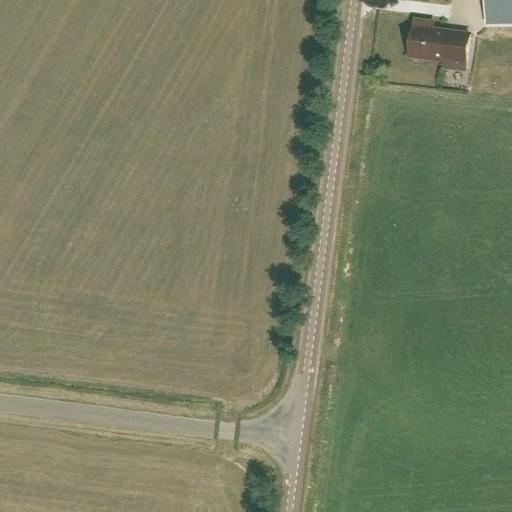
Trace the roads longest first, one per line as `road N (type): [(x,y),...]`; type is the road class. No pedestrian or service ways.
road 1 (unclassified): [(297,437),(351,0)]
road 2 (unclassified): [(0,405),(297,437)]
